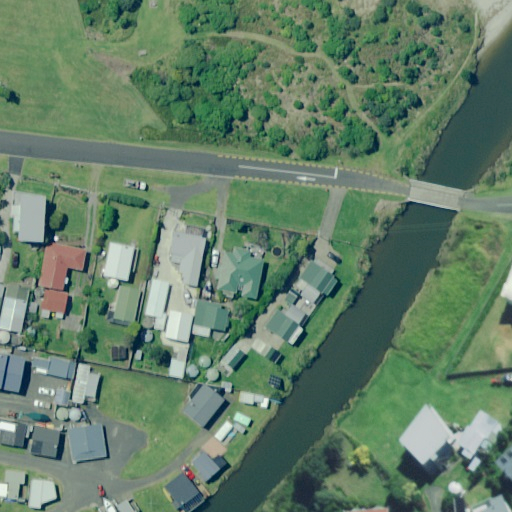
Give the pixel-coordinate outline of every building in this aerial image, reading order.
[(141,198),(104,190),(102,201),(139,209),(141,198)] [(41,196),(6,194),(4,230),(15,230),(15,240),(39,241),(41,196)] [(171,252),(169,263),(184,262),(185,256),(195,258),(199,236),(170,230),(166,252),(171,252)] [(82,249),(45,242),(37,286),(43,287),(38,316),(47,318),(48,311),(60,313),(64,293),(60,292),(64,267),(78,269),(82,249)] [(131,247),(107,242),(101,275),(125,280),(131,247)] [(217,280),(216,288),(221,289),(220,294),(234,296),(235,288),(240,289),(239,296),(255,299),(262,258),(222,251),(220,265),(214,264),(211,279),(217,280)] [(335,280),(309,260),(292,283),(302,290),(306,285),(322,297),(335,280)] [(150,279),(143,316),(154,318),(152,328),(161,330),(164,312),(160,311),(166,282),(150,279)] [(138,286),(118,283),(112,318),(132,322),(138,286)] [(27,289),(5,285),(0,313),(0,328),(19,332),(27,289)] [(297,291),(288,286),(280,300),(289,305),(297,291)] [(226,308),(194,302),(189,333),(208,336),(209,328),(222,330),(226,308)] [(301,328),(273,309),(261,327),(289,345),(301,328)] [(9,334),(0,331),(0,342),(6,344),(9,334)] [(187,337),(176,336),(175,361),(186,362),(187,337)] [(272,350),(256,338),(250,347),(266,358),(272,350)] [(58,358),(58,360),(32,355),(29,371),(70,379),(74,361),(58,358)] [(89,366),(78,364),(71,401),(81,403),(82,395),(92,396),(96,375),(88,374),(89,366)] [(221,399),(197,381),(185,397),(189,400),(180,411),(200,426),(221,399)] [(55,404),(67,405),(68,390),(54,389),(54,404),(55,404)] [(239,392),(238,402),(251,404),(252,401),(261,402),(262,395),(239,392)] [(67,405),(55,404),(54,419),(80,421),(80,406),(67,405)] [(507,432),(484,416),(462,449),(469,453),(465,459),(474,465),(488,443),(496,448),(507,432)] [(23,426),(0,421),(0,443),(19,447),(23,426)] [(460,446),(435,423),(428,430),(407,453),(432,476),(460,446)] [(104,456),(99,424),(65,429),(70,461),(104,456)] [(230,434),(218,425),(208,436),(220,446),(230,434)] [(55,431),(31,427),(27,453),(51,457),(55,431)] [(217,470),(201,452),(189,462),(205,480),(217,470)] [(511,458),(499,473),(511,484),(511,458)] [(195,492),(180,472),(161,486),(176,506),(195,492)] [(0,482),(0,496),(4,496),(4,500),(23,500),(24,473),(5,473),(5,482),(0,482)] [(466,491),(456,485),(450,495),(460,501),(466,491)] [(132,511),(126,500),(115,506),(118,511),(132,511)]
